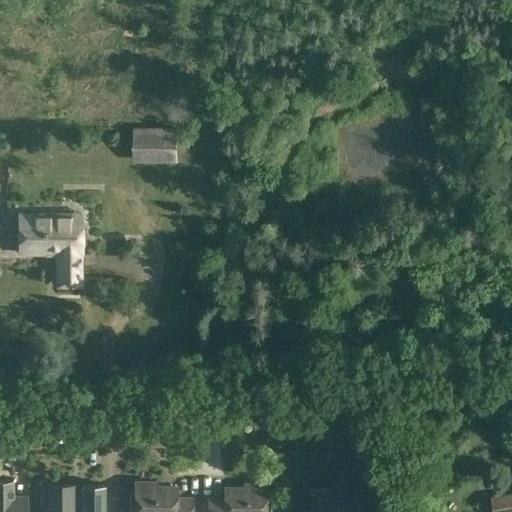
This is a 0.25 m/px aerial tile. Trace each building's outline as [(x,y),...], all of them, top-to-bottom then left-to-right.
[(134,162),(179,162),(179,127),(134,127),(134,162)] [(80,216),(18,216),(18,254),(56,253),(56,285),(78,285),(78,254),(80,254),(80,216)] [(0,511),(28,511),(28,494),(13,495),(12,481),(0,480),(0,511)] [(130,489),(130,508),(134,508),(134,511),(191,511),(192,497),(178,497),(178,484),(159,484),(159,481),(135,480),(135,489),(130,489)] [(267,511),(268,511),(272,511),(272,492),(268,492),(268,482),(245,482),(244,487),(224,486),(224,497),(209,497),(208,511),(267,511)] [(81,489),(81,511),(104,511),(105,485),(81,485),(81,489)] [(81,511),(81,489),(72,489),(72,487),(50,486),(49,511),(81,511)] [(361,488),(328,493),(326,490),(315,492),(313,496),(315,511),(379,511),(376,495),(362,498),(361,488)] [(511,511),(511,495),(493,498),(495,511),(511,511)]
